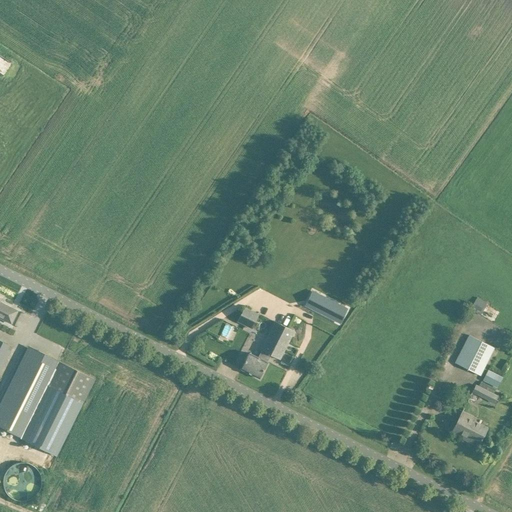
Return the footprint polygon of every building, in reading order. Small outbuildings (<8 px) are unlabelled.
[(320,295),(313,309),(339,323),(346,309),(320,295)] [(0,317),(12,324),(17,311),(0,302),(0,301),(2,298),(0,296),(0,317)] [(481,315),(489,304),(479,297),(471,307),(481,315)] [(244,308),(237,321),(252,329),(259,316),(244,308)] [(249,353),(245,360),(241,369),(259,379),(268,363),(267,362),(271,355),(280,360),(294,331),(275,322),(261,350),(258,358),(249,353)] [(469,335),(455,363),(480,375),(494,348),(469,335)] [(0,340),(0,367),(10,346),(0,340)] [(22,363),(0,406),(0,427),(21,438),(56,456),(90,388),(95,379),(60,361),(39,351),(36,358),(26,354),(22,363)] [(488,369),(483,379),(490,383),(496,373),(488,369)] [(476,384),(472,392),(490,401),(493,394),(494,393),(493,393),(478,385),(476,384)] [(462,412),(456,424),(452,433),(478,446),(487,428),(474,421),(475,418),(462,412)] [(38,481),(39,467),(14,465),(13,496),(25,497),(26,492),(37,492),(37,481),(38,481)]
